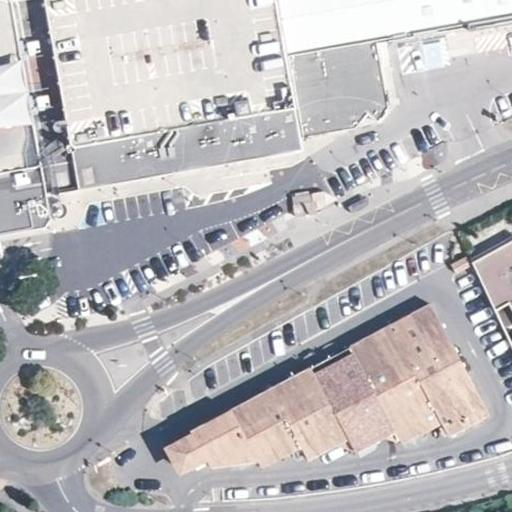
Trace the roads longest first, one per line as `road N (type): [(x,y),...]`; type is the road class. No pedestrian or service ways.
road 1 (unknown): [(213,480),(175,472),(169,430),(198,423),(434,294),(464,296),(511,381)]
road 2 (primary): [(243,299),(511,162)]
road 3 (unknown): [(511,430),(391,464),(273,478)]
road 4 (primary): [(243,299),(56,348)]
road 5 (primary): [(99,417),(243,299)]
road 6 (residential): [(334,511),(511,474)]
